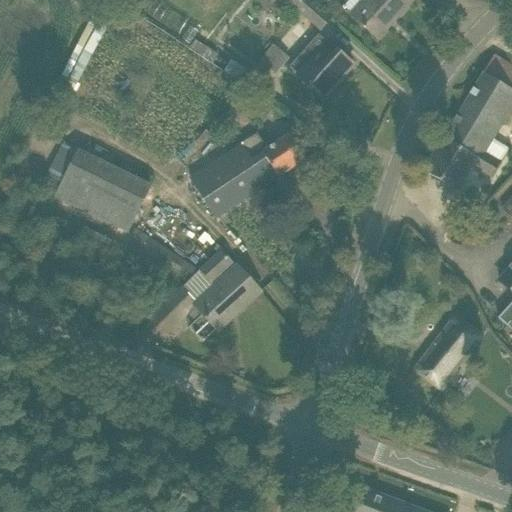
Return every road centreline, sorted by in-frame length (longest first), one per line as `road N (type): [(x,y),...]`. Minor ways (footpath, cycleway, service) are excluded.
road 1 (tertiary): [(312,426),(430,86),(509,0)]
road 2 (unclassified): [(312,426),(0,315)]
road 3 (unclassified): [(511,501),(312,426)]
